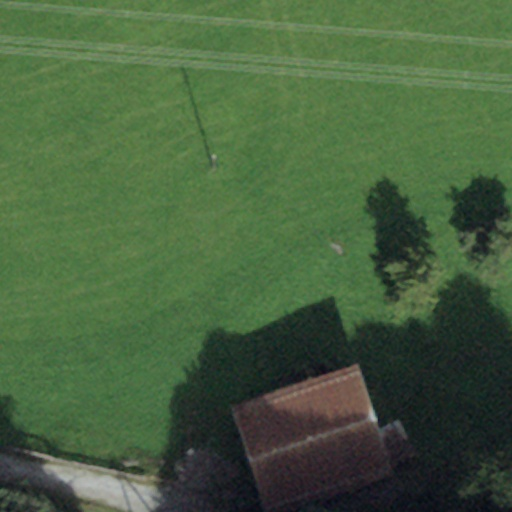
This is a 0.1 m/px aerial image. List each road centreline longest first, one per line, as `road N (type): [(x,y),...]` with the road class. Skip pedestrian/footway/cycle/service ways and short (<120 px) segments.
road 1 (track): [(352,511),(511,471)]
road 2 (track): [(0,463),(134,511)]
